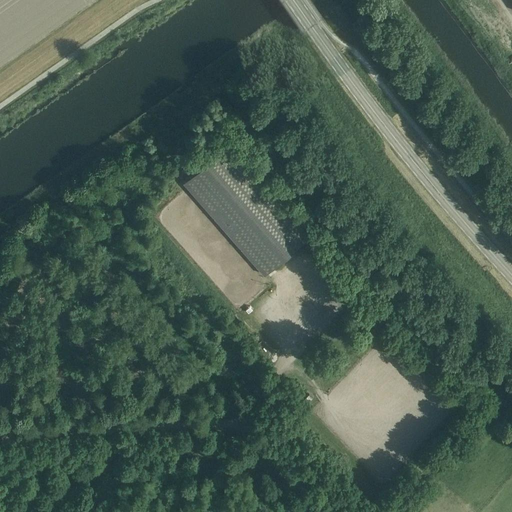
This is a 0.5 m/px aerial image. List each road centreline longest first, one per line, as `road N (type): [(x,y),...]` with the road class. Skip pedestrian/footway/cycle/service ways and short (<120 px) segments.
road 1 (secondary): [(511,278),(293,0)]
road 2 (unclassified): [(0,431),(243,423)]
road 3 (unclassified): [(243,423),(333,511)]
